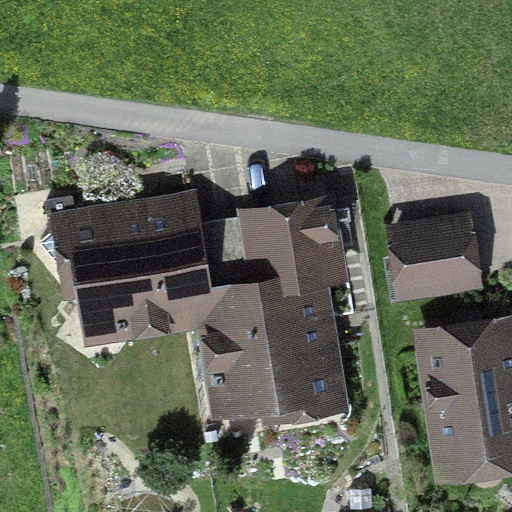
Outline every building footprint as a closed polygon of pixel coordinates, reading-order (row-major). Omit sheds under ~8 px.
[(76,197),(49,201),(59,274),(77,271),(85,332),(207,316),(203,289),(255,280),(245,217),(191,224),(189,203),(78,218),(76,197)] [(328,201),(276,210),(286,266),(320,260),(323,273),(341,270),(328,201)] [(276,210),(245,217),(255,280),(203,289),(207,316),(222,408),(331,390),(311,271),(287,275),(286,266),(276,210)] [(487,292),(473,220),(399,234),(412,305),(487,292)] [(511,326),(424,342),(448,480),(511,469),(511,326)]
